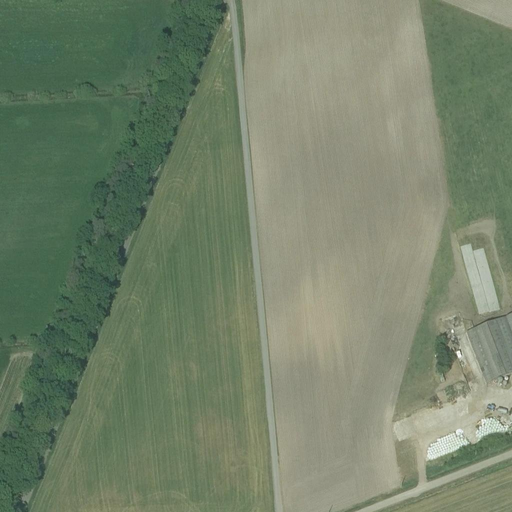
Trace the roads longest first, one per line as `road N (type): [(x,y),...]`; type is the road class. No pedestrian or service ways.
road 1 (unclassified): [(19,511),(219,0)]
road 2 (unclassified): [(276,511),(228,0)]
road 3 (unclassified): [(511,458),(378,511)]
